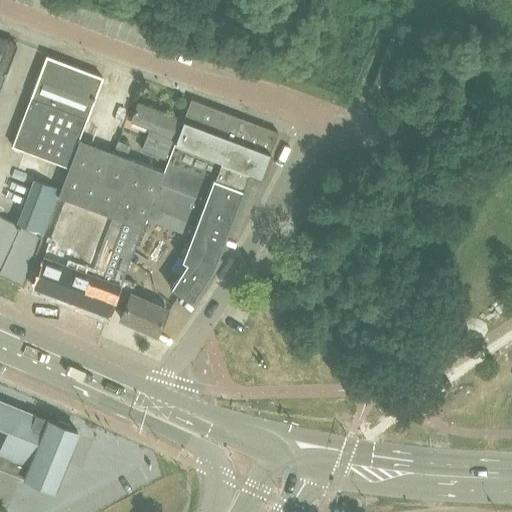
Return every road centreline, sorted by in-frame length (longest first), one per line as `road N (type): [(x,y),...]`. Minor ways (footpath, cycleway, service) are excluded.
road 1 (unclassified): [(311,117),(0,2)]
road 2 (unclassified): [(168,396),(311,117)]
road 3 (tertiary): [(68,381),(197,443),(217,475),(207,511)]
road 4 (tertiary): [(168,396),(0,323)]
road 5 (secondary): [(336,483),(511,489)]
road 6 (secondary): [(511,465),(337,449)]
road 7 (unknown): [(46,20),(0,149)]
road 8 (tertiary): [(174,415),(290,463)]
